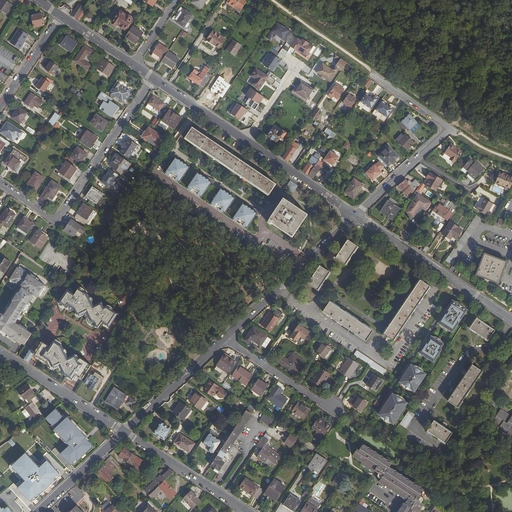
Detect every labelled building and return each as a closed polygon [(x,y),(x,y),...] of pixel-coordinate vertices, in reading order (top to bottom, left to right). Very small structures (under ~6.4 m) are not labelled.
[(3,0),(0,0),(0,10),(1,10),(6,14),(11,5),(3,0)] [(193,0),(192,3),(201,9),(206,2),(207,3),(208,0),(193,0)] [(228,0),(226,3),(234,9),(236,6),(242,11),(247,3),(243,0),(228,0)] [(239,14),(242,11),(236,6),(234,9),(226,3),(225,4),(239,14)] [(78,5),(71,15),(75,18),(82,9),(83,7),(78,5)] [(85,10),(82,9),(75,18),(79,21),(83,14),(85,10)] [(184,27),(192,15),(185,10),(177,22),(184,27)] [(132,19),(130,18),(131,17),(128,15),(127,16),(126,16),(120,12),(113,21),(113,23),(116,25),(118,25),(125,30),(132,19)] [(41,14),(31,16),(34,27),(44,25),(41,14)] [(192,15),(184,27),(186,28),(194,16),(192,15)] [(293,34),(277,23),(271,32),(275,35),(275,34),(279,37),(278,37),(287,43),(293,34)] [(132,26),(125,36),(129,39),(136,44),(143,33),(132,26)] [(18,28),(9,42),(19,49),(23,44),(22,44),(28,35),(18,28)] [(213,31),(207,40),(213,44),(217,46),(220,48),(226,40),(213,31)] [(66,36),(60,45),(71,53),(77,44),(66,36)] [(297,39),(291,48),(296,51),(297,50),(300,52),(299,53),(304,57),(309,49),(305,47),(306,45),(297,39)] [(233,41),(227,51),(235,56),(241,47),(233,41)] [(169,51),(169,50),(159,43),(154,52),(160,57),(164,59),(169,51)] [(0,45),(0,70),(5,74),(16,57),(0,45)] [(86,54),(90,57),(93,52),(85,46),(74,62),(87,71),(90,66),(82,60),(86,54)] [(164,59),(162,61),(166,63),(173,68),(180,58),(169,51),(164,59)] [(271,54),(264,66),(272,71),(276,66),(277,64),(278,64),(281,61),(276,57),(272,54),(271,54)] [(323,80),(329,84),(338,72),(340,73),(347,63),(341,59),(339,63),(335,69),(336,69),(333,73),(322,65),(316,75),(320,78),(323,80)] [(103,61),(97,70),(107,77),(114,68),(103,61)] [(50,62),(45,70),(52,75),(57,67),(50,62)] [(194,69),(188,78),(192,81),(192,82),(192,83),(193,84),(194,84),(195,83),(199,85),(203,87),(207,81),(203,79),(209,70),(206,67),(201,74),(194,69)] [(251,85),(259,91),(263,84),(262,84),(267,76),(256,68),(250,76),(255,79),(251,85)] [(107,77),(97,70),(96,72),(106,79),(107,77)] [(38,83),(35,86),(44,92),(50,83),(46,81),(41,78),(38,83)] [(368,89),(373,82),(368,78),(363,86),(368,89)] [(294,94),(306,103),(310,98),(309,97),(314,90),(302,82),(294,94)] [(122,87),(122,86),(119,83),(111,94),(124,103),(131,92),(128,90),(128,91),(122,87)] [(336,85),(328,97),(332,99),(334,97),(338,100),(344,90),(336,85)] [(245,104),(253,109),(256,104),(259,105),(264,98),(250,89),(245,96),(249,99),(245,104)] [(31,93),(24,103),(31,108),(34,105),(37,107),(42,100),(31,93)] [(365,93),(358,103),(370,112),(379,99),(374,96),(374,95),(372,97),(365,93)] [(348,94),(343,103),(350,108),(356,100),(348,94)] [(163,114),(167,107),(153,97),(148,104),(149,105),(146,108),(151,111),(153,108),(163,114)] [(382,100),(375,110),(387,118),(388,117),(394,109),(394,107),(391,105),(390,105),(389,107),(386,105),(387,103),(382,100)] [(104,113),(112,118),(119,107),(112,102),(109,107),(105,104),(102,108),(106,111),(104,113)] [(230,114),(239,120),(244,114),(245,114),(247,111),(237,104),(230,114)] [(258,106),(254,110),(259,114),(263,110),(258,106)] [(18,107),(12,117),(20,123),(27,113),(18,107)] [(120,109),(119,107),(112,118),(113,119),(120,109)] [(310,117),(312,118),(313,117),(317,120),(320,116),(318,114),(320,112),(316,109),(310,117)] [(169,111),(162,121),(174,129),(181,119),(169,111)] [(56,124),(61,116),(55,112),(48,122),(54,126),(56,124)] [(104,125),(106,126),(108,123),(96,115),(90,124),(99,130),(100,131),(104,125)] [(410,115),(401,123),(407,129),(409,131),(418,123),(410,115)] [(8,123),(1,133),(14,141),(17,136),(20,138),(23,133),(8,123)] [(407,129),(401,123),(398,126),(403,132),(407,129)] [(147,133),(144,138),(157,147),(164,138),(149,128),(146,132),(147,133)] [(194,129),(186,140),(269,195),(276,185),(269,180),(266,178),(251,168),(248,165),(233,155),(229,153),(217,145),(214,143),(199,133),(196,131),(194,129)] [(280,133),(273,129),(267,137),(277,144),(279,140),(281,142),(287,134),(282,130),(280,133)] [(334,139),(336,135),(327,129),(325,132),(334,139)] [(87,131),(81,141),(91,148),(98,138),(87,131)] [(0,152),(4,146),(6,148),(10,143),(0,135),(0,152)] [(398,142),(407,150),(414,143),(405,135),(398,142)] [(120,153),(129,159),(137,146),(129,140),(126,144),(124,143),(121,148),(123,149),(120,153)] [(268,197),(269,195),(186,140),(186,141),(268,197)] [(342,147),(347,150),(351,145),(346,141),(342,147)] [(286,153),(282,159),(288,162),(298,146),(293,143),(286,153)] [(462,152),(458,149),(457,150),(450,146),(445,154),(452,158),(450,161),(454,164),(462,152)] [(81,163),(87,154),(77,147),(71,156),(81,163)] [(322,156),(327,149),(323,147),(319,154),(322,156)] [(390,148),(386,151),(385,149),(381,152),(383,154),(380,157),(389,167),(399,158),(390,148)] [(4,164),(17,173),(21,166),(19,165),(20,163),(18,161),(19,160),(25,164),(27,160),(13,150),(4,164)] [(89,155),(87,154),(81,163),(82,164),(89,155)] [(190,168),(185,164),(181,162),(182,160),(175,154),(173,158),(174,159),(165,173),(179,182),(190,168)] [(131,165),(117,155),(112,162),(109,166),(123,176),(131,165)] [(469,172),(468,174),(474,179),(484,169),(475,162),(474,163),(470,159),(463,167),(469,172)] [(311,160),(302,172),(308,176),(316,165),(316,164),(311,160)] [(384,167),(379,161),(366,173),(373,181),(381,173),(379,171),(384,167)] [(70,179),(76,169),(66,162),(59,172),(70,179)] [(320,169),(316,165),(308,176),(313,180),(320,169)] [(78,170),(76,169),(70,179),(71,180),(78,170)] [(113,188),(120,177),(109,170),(105,177),(101,183),(109,188),(111,186),(113,188)] [(33,186),(32,188),(36,191),(44,178),(36,172),(28,183),(33,186)] [(505,176),(506,175),(500,172),(496,183),(511,189),(511,185),(511,177),(509,176),(509,177),(505,176)] [(216,180),(207,177),(206,179),(202,176),(197,173),(187,188),(202,197),(211,184),(213,185),(216,180)] [(425,186),(436,192),(442,181),(431,174),(428,179),(429,179),(430,180),(429,181),(428,181),(425,186)] [(363,186),(360,184),(354,180),(345,194),(353,200),(359,191),(363,186)] [(406,180),(399,187),(401,190),(404,187),(410,194),(413,192),(416,188),(411,183),(408,185),(406,183),(407,182),(406,180)] [(52,181),(41,198),(46,202),(49,197),(53,199),(61,187),(52,181)] [(298,186),(290,181),(285,188),(293,193),(298,186)] [(235,198),(231,196),(227,193),(228,191),(221,184),(218,189),(220,190),(210,204),(225,213),(235,198)] [(92,187),(85,197),(96,204),(102,194),(92,187)] [(412,217),(418,209),(416,208),(417,206),(419,207),(425,211),(430,203),(418,195),(406,213),(412,217)] [(283,199),(269,219),(294,235),(308,215),(283,199)] [(381,210),(393,218),(401,207),(388,199),(381,210)] [(493,205),(485,200),(481,206),(480,205),(477,210),(486,216),(493,205)] [(83,204),(77,214),(78,214),(76,217),(75,219),(84,225),(93,211),(83,204)] [(252,210),(248,207),(243,204),(233,219),(247,229),(257,215),(258,216),(261,212),(253,208),(252,210)] [(443,218),(448,211),(438,204),(433,211),(443,218)] [(16,215),(11,211),(7,209),(0,220),(0,222),(8,228),(14,219),(16,215)] [(393,219),(393,218),(381,210),(380,211),(393,219)] [(476,216),(448,257),(454,261),(482,219),(476,216)] [(29,220),(25,218),(19,228),(28,234),(34,224),(29,220)] [(85,230),(71,220),(65,229),(79,239),(85,230)] [(451,222),(443,234),(450,240),(452,237),(456,240),(463,231),(451,222)] [(48,238),(47,237),(38,232),(38,231),(31,242),(41,248),(48,238)] [(348,239),(336,257),(346,264),(359,246),(348,239)] [(505,263),(483,254),(475,276),(497,284),(505,263)] [(0,256),(0,268),(2,270),(1,271),(5,273),(11,263),(0,256)] [(330,272),(320,265),(308,283),(318,290),(330,272)] [(6,313),(17,321),(34,295),(38,298),(46,286),(17,268),(9,280),(22,288),(19,293),(18,293),(13,301),(13,302),(6,313)] [(382,334),(386,337),(384,340),(387,342),(390,339),(393,341),(429,287),(419,280),(382,334)] [(103,308),(101,303),(93,306),(87,293),(79,288),(74,296),(67,291),(58,304),(66,309),(68,307),(74,311),(76,316),(80,318),(86,315),(87,314),(87,316),(90,315),(92,318),(88,319),(90,324),(98,329),(102,324),(110,329),(119,314),(107,306),(103,308)] [(366,342),(373,331),(330,301),(323,312),(366,342)] [(443,315),(438,323),(452,332),(457,325),(456,324),(457,322),(459,322),(467,310),(455,302),(448,312),(447,311),(444,315),(443,315)] [(270,312),(261,325),(270,331),(282,313),(276,309),(274,312),(275,313),(274,315),(270,312)] [(16,323),(17,321),(6,313),(3,315),(8,318),(11,320),(16,323)] [(25,329),(22,327),(21,329),(19,328),(20,326),(16,323),(11,320),(9,322),(7,321),(8,318),(3,315),(0,319),(0,329),(1,328),(4,330),(3,332),(8,335),(10,337),(10,338),(16,342),(17,340),(24,329),(25,329)] [(470,329),(488,341),(495,330),(477,318),(470,329)] [(301,345),(310,332),(299,325),(290,337),(301,345)] [(17,340),(22,344),(29,333),(24,329),(17,340)] [(248,344),(249,342),(251,340),(260,346),(266,338),(252,329),(243,342),(248,344)] [(22,344),(25,346),(30,336),(32,334),(30,332),(29,333),(22,344)] [(424,344),(419,352),(433,362),(440,352),(439,351),(443,344),(431,336),(426,343),(425,345),(424,344)] [(251,340),(249,342),(259,349),(260,346),(251,340)] [(69,359),(61,345),(54,341),(49,347),(42,342),(37,350),(34,355),(55,369),(56,368),(59,366),(65,375),(68,377),(72,371),(74,373),(71,379),(72,380),(76,375),(83,379),(92,366),(83,360),(81,359),(79,360),(76,355),(69,359)] [(328,347),(323,343),(316,353),(324,358),(331,348),(331,347),(330,347),(329,346),(328,347)] [(23,360),(28,363),(34,355),(37,350),(32,347),(23,360)] [(356,350),(352,356),(382,376),(386,371),(356,350)] [(279,362),(293,373),(298,367),(300,369),(305,362),(293,353),(286,360),(283,357),(279,362)] [(235,361),(231,359),(230,361),(223,356),(217,365),(227,372),(235,361)] [(348,358),(339,371),(349,378),(358,364),(348,358)] [(453,392),(448,399),(459,406),(483,370),(473,363),(468,371),(465,374),(456,389),(453,392)] [(404,377),(401,379),(399,382),(414,392),(416,389),(417,386),(418,386),(422,380),(423,376),(424,377),(426,374),(411,364),(409,367),(410,368),(407,370),(403,376),(404,377)] [(232,377),(245,386),(252,376),(239,367),(232,377)] [(320,368),(312,380),(321,386),(325,379),(327,380),(330,374),(320,368)] [(97,390),(105,378),(96,372),(94,376),(90,374),(84,383),(89,385),(88,387),(93,390),(94,388),(97,390)] [(382,381),(373,374),(370,378),(371,379),(367,386),(375,391),(382,381)] [(243,389),(245,386),(232,377),(230,380),(243,389)] [(258,379),(257,382),(266,388),(268,386),(258,379)] [(209,380),(206,384),(207,385),(206,386),(205,385),(202,389),(211,396),(214,392),(216,393),(217,395),(220,398),(222,397),(224,394),(224,391),(209,380)] [(266,388),(257,382),(253,387),(263,393),(266,388)] [(27,385),(18,391),(25,400),(34,393),(27,385)] [(276,386),(267,399),(282,409),(288,400),(280,395),(283,390),(276,386)] [(263,393),(253,387),(252,389),(261,395),(263,393)] [(115,388),(105,402),(118,410),(124,403),(132,408),(136,402),(115,388)] [(195,393),(192,397),(194,398),(191,403),(200,410),(206,401),(195,393)] [(380,412),(379,414),(393,424),(395,421),(396,418),(397,418),(401,412),(401,411),(402,409),(403,409),(407,403),(392,393),(388,399),(389,401),(388,402),(386,402),(382,409),(383,410),(380,412)] [(356,395),(354,398),(357,400),(353,406),(360,411),(366,403),(356,395)] [(294,400),(288,410),(303,420),(310,411),(294,400)] [(23,406),(25,409),(32,404),(30,401),(23,406)] [(183,421),(191,410),(182,403),(173,414),(183,421)] [(32,404),(25,409),(32,418),(40,413),(32,404)] [(215,469),(219,471),(227,460),(223,457),(227,452),(229,454),(234,447),(231,445),(237,438),(247,422),(256,408),(251,404),(249,406),(240,421),(230,436),(226,442),(216,456),(210,466),(215,469)] [(56,409),(46,418),(52,424),(56,428),(54,429),(53,430),(56,433),(60,437),(65,442),(66,441),(70,445),(69,446),(60,454),(70,465),(73,462),(76,460),(77,461),(87,452),(92,447),(93,446),(87,441),(86,442),(84,439),(86,437),(85,436),(80,430),(73,424),(68,418),(67,417),(66,418),(65,419),(62,415),(56,409)] [(191,410),(183,421),(185,422),(193,412),(191,410)] [(508,417),(509,416),(501,410),(496,417),(498,419),(494,425),(510,436),(511,433),(511,417),(511,418),(511,419),(508,417)] [(409,411),(400,425),(406,429),(415,415),(409,411)] [(40,413),(32,418),(34,421),(42,415),(40,413)] [(265,424),(269,417),(264,414),(260,420),(265,424)] [(273,420),(269,417),(265,424),(269,426),(273,420)] [(331,425),(326,422),(325,424),(318,419),(312,428),(324,436),(331,425)] [(453,431),(446,427),(442,424),(435,419),(427,431),(445,442),(453,431)] [(161,423),(153,433),(164,440),(171,430),(161,423)] [(290,447),(297,438),(290,433),(283,442),(290,447)] [(180,434),(174,443),(189,453),(194,444),(180,434)] [(221,443),(212,437),(208,434),(202,443),(215,451),(213,454),(216,456),(226,442),(222,440),(221,443)] [(269,441),(264,437),(257,448),(261,451),(257,458),(265,463),(268,460),(275,465),(280,457),(265,446),(269,441)] [(187,455),(189,453),(174,443),(173,446),(187,455)] [(421,499),(421,497),(420,496),(424,490),(390,467),(392,463),(364,444),(359,450),(358,449),(353,456),(363,462),(362,464),(375,473),(376,471),(380,473),(378,476),(381,479),(379,482),(408,501),(405,504),(404,503),(398,511),(419,511),(424,505),(421,503),(423,500),(421,499)] [(122,447),(117,456),(137,468),(143,459),(122,447)] [(40,495),(44,492),(42,490),(46,485),(48,487),(56,481),(61,476),(46,461),(41,466),(39,468),(37,468),(37,466),(25,453),(11,466),(23,479),(25,479),(25,481),(23,483),(17,488),(31,503),(36,498),(40,495)] [(316,454),(308,467),(319,474),(327,461),(316,454)] [(108,459),(104,463),(111,471),(115,467),(108,459)] [(103,465),(96,471),(106,483),(113,477),(103,465)] [(177,493),(165,480),(173,472),(168,467),(164,471),(163,470),(142,489),(151,498),(156,493),(162,499),(166,496),(170,500),(177,493)] [(332,484),(336,486),(339,482),(344,475),(339,472),(332,484)] [(347,477),(344,475),(339,482),(343,484),(347,477)] [(245,478),(239,488),(253,496),(259,487),(245,478)] [(273,481),(264,494),(275,501),(284,488),(273,481)] [(192,509),(201,501),(190,489),(181,497),(192,509)] [(284,506),(292,511),(293,511),(300,502),(290,495),(283,506),(284,506)] [(117,511),(107,501),(100,507),(105,511),(126,511),(124,510),(121,511),(117,511)] [(137,511),(158,511),(146,501),(137,511)] [(364,503),(361,501),(353,511),(369,511),(370,511),(362,506),(364,503)] [(307,503),(301,511),(316,511),(318,510),(307,503)]
